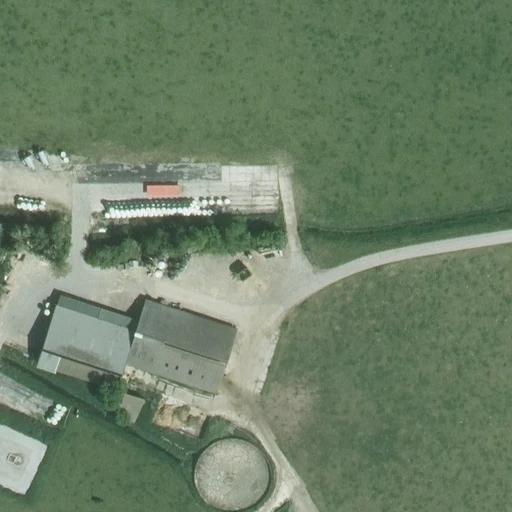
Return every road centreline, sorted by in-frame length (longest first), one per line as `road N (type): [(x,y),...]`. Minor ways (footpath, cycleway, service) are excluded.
road 1 (unclassified): [(511,235),(361,265),(271,314)]
road 2 (track): [(310,511),(227,388),(248,319)]
road 3 (track): [(0,332),(34,268),(150,288)]
road 4 (track): [(300,294),(284,175)]
